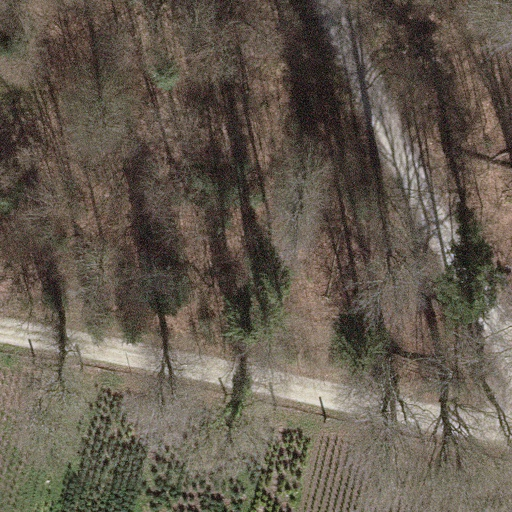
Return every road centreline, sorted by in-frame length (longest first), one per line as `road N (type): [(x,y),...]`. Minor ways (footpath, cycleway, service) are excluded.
road 1 (track): [(0,329),(511,423)]
road 2 (track): [(318,0),(511,356)]
road 3 (track): [(326,19),(0,115)]
